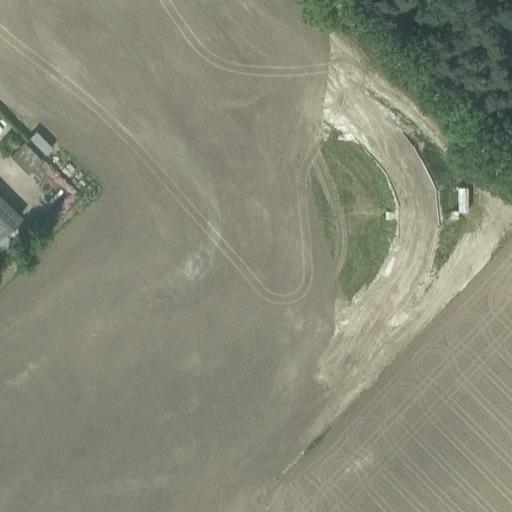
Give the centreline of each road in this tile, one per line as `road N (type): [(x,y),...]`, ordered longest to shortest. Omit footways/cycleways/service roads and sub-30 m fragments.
road 1 (track): [(230,340),(511,192)]
road 2 (track): [(511,174),(341,0)]
